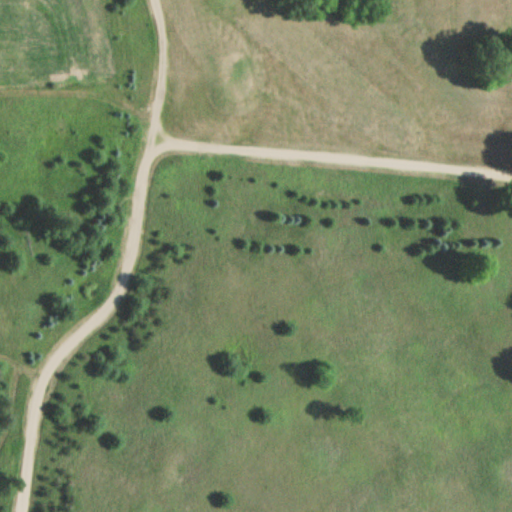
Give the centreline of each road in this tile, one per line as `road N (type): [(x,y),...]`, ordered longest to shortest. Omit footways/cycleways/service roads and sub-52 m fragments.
road 1 (residential): [(20,511),(37,381),(116,293),(143,163)]
road 2 (residential): [(143,163),(157,147),(188,143),(511,172)]
